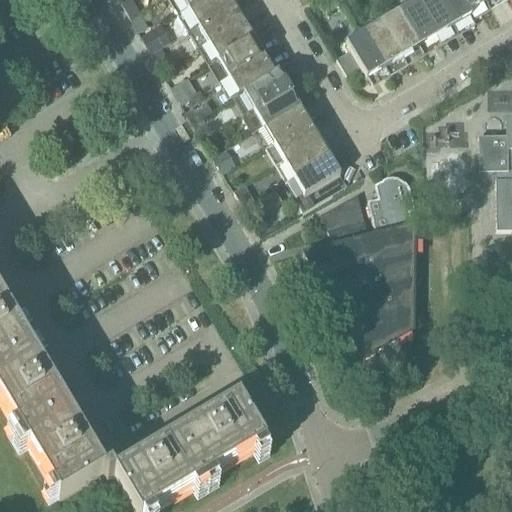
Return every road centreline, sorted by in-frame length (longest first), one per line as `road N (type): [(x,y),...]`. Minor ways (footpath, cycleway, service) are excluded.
road 1 (unclassified): [(328,451),(268,307),(95,0)]
road 2 (residential): [(273,0),(353,135),(511,40)]
road 3 (unclassified): [(328,451),(413,427),(511,373)]
